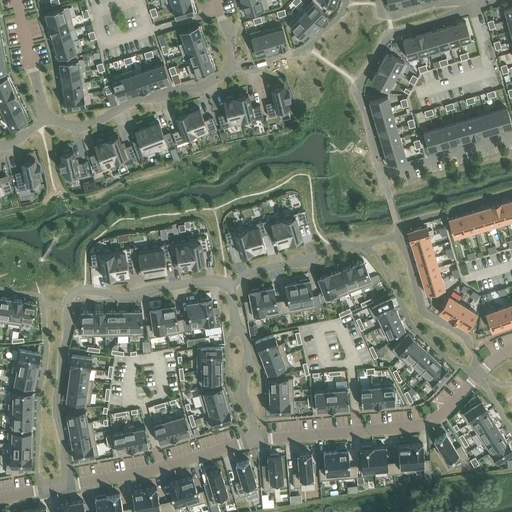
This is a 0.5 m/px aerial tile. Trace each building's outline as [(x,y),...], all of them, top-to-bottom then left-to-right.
[(266,0),(255,0),(242,4),(246,14),(269,7),(266,0)] [(191,1),(173,7),(176,18),(195,13),(191,1)] [(313,1),(305,9),(320,24),(328,16),(313,1)] [(45,13),(48,24),(71,18),(68,6),(45,13)] [(297,16),(312,32),(320,24),(305,9),(304,9),(306,11),(299,18),(297,16)] [(297,16),(289,24),(297,32),(294,34),(299,39),(301,37),(304,40),(312,32),(297,16)] [(71,18),(48,24),(52,35),(70,30),(70,29),(74,28),(71,18)] [(466,21),(455,24),(460,43),(471,39),(466,21)] [(179,31),(183,42),(202,36),(201,32),(203,31),(201,24),(179,31)] [(455,24),(444,27),(450,46),(460,43),(455,24)] [(282,25),(271,29),(278,49),(288,46),(282,25)] [(444,27),(434,30),(440,49),(450,46),(444,27)] [(260,29),(250,33),(256,56),(267,52),(260,29)] [(278,49),(271,29),(262,31),(261,29),(260,29),(267,52),(278,49)] [(70,30),(52,35),(53,39),(51,40),(52,47),(55,46),(73,41),(70,30)] [(434,30),(424,33),(429,52),(440,49),(434,30)] [(424,33),(413,37),(419,55),(429,52),(424,33)] [(183,42),(187,53),(208,46),(208,45),(206,46),(202,36),(183,42)] [(419,55),(413,37),(403,40),(408,58),(419,55)] [(73,41),(55,46),(58,57),(81,50),(77,39),(73,41)] [(187,65),(210,57),(208,53),(211,52),(208,46),(187,53),(191,63),(187,65)] [(387,52),(382,62),(399,71),(404,61),(387,52)] [(210,57),(187,65),(191,76),(200,73),(201,75),(209,73),(209,70),(216,68),(213,61),(211,61),(210,57)] [(83,58),(59,62),(61,74),(82,70),(85,70),(83,58)] [(164,62),(153,66),(160,85),(170,82),(164,62)] [(382,62),(377,71),(393,81),(399,71),(382,62)] [(143,70),(150,89),(150,91),(151,91),(150,89),(160,85),(153,66),(143,70)] [(122,75),(122,77),(129,96),(139,92),(133,73),(131,69),(121,73),(122,75)] [(61,74),(63,85),(84,82),(82,70),(61,74)] [(133,73),(139,92),(143,91),(144,93),(150,91),(150,89),(143,70),(133,73)] [(388,91),(393,81),(377,71),(371,81),(388,91)] [(111,79),(118,100),(129,96),(122,77),(122,75),(111,79)] [(0,93),(13,88),(7,76),(3,78),(2,76),(0,76),(0,93)] [(84,82),(63,85),(65,96),(84,93),(88,93),(86,81),(84,82)] [(274,101),(266,103),(269,116),(290,111),(288,100),(291,99),(289,92),(286,93),(284,85),(282,86),(281,83),(273,85),(273,88),(271,88),(274,101)] [(18,98),(13,88),(0,93),(0,106),(18,98)] [(237,96),(236,97),(242,122),(263,117),(260,104),(251,106),(248,94),(246,94),(245,92),(237,94),(237,96)] [(84,93),(65,96),(67,108),(72,108),(72,110),(81,109),(80,106),(85,106),(84,93)] [(242,122),(236,97),(234,97),(234,95),(225,97),(226,99),(224,100),(227,113),(218,115),(221,128),(242,122)] [(369,101),(373,112),(391,106),(388,96),(369,101)] [(23,109),(18,98),(0,106),(5,117),(23,109)] [(189,111),(188,112),(197,136),(217,129),(213,116),(204,120),(199,107),(197,108),(197,106),(188,109),(189,111)] [(373,112),(376,122),(394,117),(391,106),(373,112)] [(511,126),(511,124),(507,107),(496,111),(502,129),(511,126)] [(28,121),(23,109),(5,117),(10,129),(15,127),(16,129),(24,125),(23,123),(28,121)] [(197,136),(188,112),(186,112),(185,110),(177,113),(178,116),(176,116),(181,129),(172,132),(177,144),(197,136)] [(502,129),(496,111),(486,114),(491,132),(502,129)] [(491,132),(486,114),(475,117),(481,135),(491,132)] [(376,122),(379,133),(397,127),(394,117),(376,122)] [(481,135),(475,117),(465,120),(470,138),(481,135)] [(470,138),(465,120),(455,123),(460,141),(470,138)] [(159,121),(147,126),(156,150),(174,144),(170,131),(163,134),(159,121)] [(460,141),(455,123),(444,126),(450,144),(460,141)] [(156,150),(147,126),(135,130),(140,143),(134,145),(138,157),(156,150)] [(444,126),(434,129),(439,148),(450,144),(444,126)] [(379,133),(382,143),(400,137),(397,127),(379,133)] [(434,129),(423,132),(429,151),(439,148),(434,129)] [(108,139),(106,140),(116,164),(136,156),(131,144),(123,147),(118,135),(116,136),(115,134),(107,137),(108,139)] [(382,143),(385,153),(403,148),(400,137),(382,143)] [(116,164),(106,140),(105,140),(104,138),(96,141),(97,143),(95,144),(99,156),(91,160),(96,172),(116,164)] [(403,148),(385,153),(388,164),(407,159),(403,148)] [(71,149),(62,150),(63,153),(61,153),(62,162),(59,162),(60,169),(64,168),(66,179),(88,174),(85,161),(76,163),(73,150),(71,151),(71,149)] [(16,177),(19,190),(41,185),(38,174),(41,173),(40,167),(37,167),(35,159),(33,160),(32,157),(24,159),(24,161),(22,162),(25,175),(16,177)] [(0,195),(13,191),(9,179),(1,181),(0,179),(0,195)] [(511,219),(511,202),(511,200),(501,203),(506,221),(511,219)] [(506,221),(501,203),(491,206),(496,224),(506,221)] [(496,224),(491,206),(480,209),(486,227),(496,224)] [(486,227),(480,209),(470,212),(475,230),(486,227)] [(305,210),(282,216),(283,220),(289,242),(291,241),(292,243),(300,241),(300,239),(302,238),(298,225),(308,222),(305,210)] [(475,230),(470,212),(459,215),(465,234),(475,230)] [(465,234),(459,215),(449,218),(454,237),(465,234)] [(270,219),(264,220),(267,233),(274,231),(278,245),(289,242),(283,220),(271,223),(270,219)] [(246,226),(253,251),(265,248),(261,235),(267,233),(264,220),(246,226)] [(426,225),(408,230),(411,241),(429,236),(426,225)] [(241,255),(253,251),(246,226),(225,232),(227,245),(237,242),(241,255)] [(187,239),(192,265),(193,265),(194,267),(202,266),(202,264),(204,263),(202,250),(209,249),(207,236),(187,239)] [(429,236),(411,241),(414,252),(432,246),(429,236)] [(190,266),(192,265),(187,239),(169,243),(171,255),(177,254),(179,267),(181,267),(182,269),(191,268),(190,266)] [(164,256),(171,255),(169,243),(162,244),(162,245),(150,247),(154,273),(167,271),(164,256)] [(142,275),(154,273),(150,247),(138,249),(137,246),(131,247),(133,260),(139,258),(142,275)] [(432,246),(414,252),(417,262),(436,256),(432,246)] [(127,261),(133,260),(131,247),(112,250),(113,253),(116,276),(118,275),(118,278),(127,276),(127,274),(129,274),(127,261)] [(113,253),(112,250),(91,253),(92,266),(102,265),(104,278),(116,276),(113,253)] [(436,256),(417,262),(420,272),(438,267),(436,256)] [(364,260),(352,265),(361,287),(372,283),(364,260)] [(352,265),(341,269),(350,292),(361,287),(352,265)] [(441,277),(438,267),(420,272),(423,283),(441,277)] [(341,269),(330,274),(339,296),(350,292),(341,269)] [(319,294),(320,301),(327,300),(327,301),(339,296),(330,274),(318,278),(323,292),(319,293),(319,294)] [(445,288),(441,277),(423,283),(426,293),(445,288)] [(300,281),(297,282),(303,309),(315,307),(315,306),(321,305),(320,301),(319,294),(313,295),(310,279),(307,280),(307,278),(299,280),(300,281)] [(288,298),(282,300),(285,313),(303,309),(297,282),(285,284),(288,298)] [(273,287),(261,289),(261,290),(266,316),(285,313),(282,300),(276,301),(273,287)] [(245,307),(247,320),(266,316),(261,290),(261,289),(259,289),(259,288),(251,289),(252,291),(249,291),(252,305),(245,307)] [(459,301),(449,295),(439,311),(448,317),(459,301)] [(0,321),(8,322),(12,299),(0,296),(0,321)] [(201,300),(199,301),(204,328),(222,325),(220,312),(214,313),(211,299),(209,299),(209,297),(201,299),(201,300)] [(390,297),(369,307),(374,317),(395,307),(390,297)] [(20,324),(24,301),(12,299),(8,322),(20,324)] [(36,303),(24,301),(20,324),(32,326),(34,315),(36,316),(37,309),(35,309),(36,303)] [(183,318),(185,331),(186,331),(192,330),(191,325),(202,324),(203,328),(204,328),(199,301),(187,303),(189,319),(184,320),(183,318)] [(459,301),(448,317),(458,323),(468,307),(459,301)] [(153,323),(146,324),(148,337),(167,334),(163,307),(160,307),(160,305),(153,307),(153,308),(150,309),(153,323)] [(175,305),(163,307),(167,334),(185,331),(183,318),(177,319),(175,305)] [(511,320),(507,305),(496,309),(503,327),(511,323),(511,320)] [(395,307),(374,317),(374,318),(378,316),(382,325),(378,327),(378,328),(400,318),(395,307)] [(468,307),(458,323),(467,329),(477,313),(468,307)] [(496,309),(486,313),(492,331),(503,327),(496,309)] [(129,310),(117,311),(118,335),(130,335),(129,310)] [(142,310),(129,310),(130,335),(142,334),(142,310)] [(93,311),(81,311),(81,318),(79,318),(79,324),(81,324),(81,335),(94,335),(93,311)] [(105,311),(93,311),(94,335),(106,335),(105,311)] [(117,311),(105,311),(106,335),(118,335),(117,311)] [(400,318),(378,328),(383,339),(405,328),(400,318)] [(408,332),(391,350),(400,358),(416,340),(408,332)] [(256,340),(260,351),(282,343),(282,342),(278,344),(274,333),(256,340)] [(416,340),(400,358),(408,365),(425,348),(416,340)] [(282,343),(260,351),(264,362),(286,354),(282,343)] [(201,347),(197,347),(197,359),(202,358),(221,358),(221,346),(201,347)] [(14,359),(38,364),(38,359),(40,352),(18,348),(16,359),(14,359)] [(425,348),(408,365),(409,366),(410,364),(418,371),(433,355),(425,348)] [(91,357),(72,354),(71,366),(90,368),(91,357)] [(286,354),(264,362),(268,373),(290,365),(286,354)] [(441,363),(433,355),(418,371),(426,379),(425,380),(425,381),(441,363)] [(202,358),(197,359),(197,370),(199,370),(202,370),(221,370),(221,358),(202,358)] [(14,359),(12,371),(35,375),(38,364),(14,359)] [(450,371),(441,363),(425,381),(434,389),(443,379),(450,371)] [(90,368),(71,366),(69,377),(93,380),(88,379),(90,368)] [(202,370),(199,370),(199,382),(221,381),(221,370),(202,370)] [(35,375),(12,371),(16,372),(14,383),(33,387),(34,385),(35,375)] [(93,380),(69,377),(68,389),(92,392),(93,380)] [(269,378),(269,390),(293,389),(293,377),(269,378)] [(395,400),(395,394),(394,382),(382,383),(384,405),(395,404),(395,400)] [(382,383),(372,384),(373,406),(384,405),(382,383)] [(371,386),(360,387),(362,407),(373,406),(372,384),(371,384),(371,386)] [(347,386),(336,387),(338,409),(349,408),(347,386)] [(199,393),(202,405),(225,398),(222,387),(199,393)] [(336,387),(325,388),(327,410),(338,409),(336,387)] [(325,390),(314,391),(316,411),(327,410),(325,388),(325,390)] [(92,392),(68,389),(66,400),(90,404),(92,392)] [(293,389),(269,390),(270,402),(294,401),(293,389)] [(8,403),(32,404),(33,394),(33,392),(11,391),(11,403),(8,403)] [(202,405),(205,416),(228,409),(225,398),(202,405)] [(470,407),(461,413),(468,423),(488,410),(481,400),(476,403),(475,402),(469,405),(470,407)] [(294,401),(270,402),(270,413),(294,413),(294,401)] [(8,403),(8,414),(32,415),(32,404),(8,403)] [(205,416),(209,427),(232,421),(228,409),(205,416)] [(86,410),(67,413),(69,425),(92,421),(92,420),(88,421),(86,410)] [(488,410),(468,423),(468,424),(470,423),(476,432),(494,421),(488,410)] [(185,412),(174,415),(180,436),(191,433),(185,412)] [(32,415),(8,414),(8,415),(10,415),(10,426),(32,427),(32,425),(32,415)] [(174,415),(163,418),(170,439),(180,436),(174,415)] [(163,418),(153,422),(159,442),(170,439),(163,418)] [(92,421),(69,425),(71,436),(94,432),(92,421)] [(494,421),(476,432),(482,442),(501,431),(494,421)] [(134,424),(123,426),(127,450),(138,448),(134,424)] [(134,424),(138,448),(149,446),(145,427),(135,429),(134,424)] [(123,431),(113,433),(116,452),(127,450),(123,426),(122,426),(123,431)] [(7,443),(31,444),(31,434),(31,432),(7,431),(7,443)] [(501,431),(482,442),(489,452),(487,453),(487,454),(507,441),(501,431)] [(94,432),(71,436),(73,448),(96,443),(94,432)] [(446,432),(434,439),(440,449),(438,450),(442,456),(444,455),(449,465),(450,465),(452,464),(461,458),(462,461),(468,457),(466,453),(461,445),(455,448),(446,432)] [(511,448),(507,441),(487,454),(494,464),(511,452),(511,448)] [(7,443),(7,455),(31,455),(31,444),(7,443)] [(96,443),(73,448),(75,459),(99,455),(96,443)] [(423,443),(410,444),(412,467),(424,466),(424,471),(431,470),(430,459),(424,459),(423,443)] [(399,461),(393,462),(394,473),(401,473),(401,468),(412,467),(410,444),(398,445),(399,461)] [(362,464),(356,465),(357,477),(364,476),(363,474),(375,473),(373,447),(371,447),(371,445),(362,446),(362,448),(360,448),(362,464)] [(386,446),(373,447),(375,473),(387,472),(388,474),(394,473),(393,462),(387,462),(386,446)] [(338,450),(336,450),(338,478),(357,477),(356,465),(350,465),(348,449),(346,449),(346,447),(337,448),(338,450)] [(325,468),(319,468),(320,480),(338,478),(336,450),(323,451),(325,468)] [(299,472),(293,473),(294,487),(301,486),(301,484),(314,483),(313,471),(315,471),(314,463),(312,464),(311,452),(298,454),(299,472)] [(269,475),(263,475),(264,490),(271,489),(271,486),(284,485),(281,455),(279,455),(279,453),(270,454),(270,456),(268,456),(268,464),(269,475)] [(31,455),(7,455),(6,467),(30,467),(31,460),(31,455)] [(241,481),(235,483),(239,497),(246,494),(245,492),(258,488),(254,477),(257,476),(254,469),(252,470),(249,459),(236,463),(241,481)] [(213,491),(206,493),(211,507),(218,504),(217,502),(229,498),(220,469),(207,473),(210,481),(213,491)] [(193,476),(180,480),(188,507),(206,501),(203,490),(197,491),(193,476)] [(166,501),(168,511),(171,511),(177,510),(176,508),(187,504),(188,507),(180,480),(168,483),(173,499),(166,501)] [(157,487),(144,489),(148,511),(168,511),(166,501),(160,503),(157,487)] [(135,507),(129,508),(129,511),(146,511),(148,511),(147,511),(148,511),(144,489),(132,491),(135,507)] [(120,493),(108,495),(110,507),(110,511),(129,511),(129,508),(123,509),(120,493)] [(97,511),(110,511),(110,507),(108,495),(106,496),(106,494),(97,495),(97,497),(95,498),(97,511)] [(85,511),(83,500),(70,502),(71,511),(85,511)] [(59,511),(71,511),(70,502),(58,504),(59,511)]
